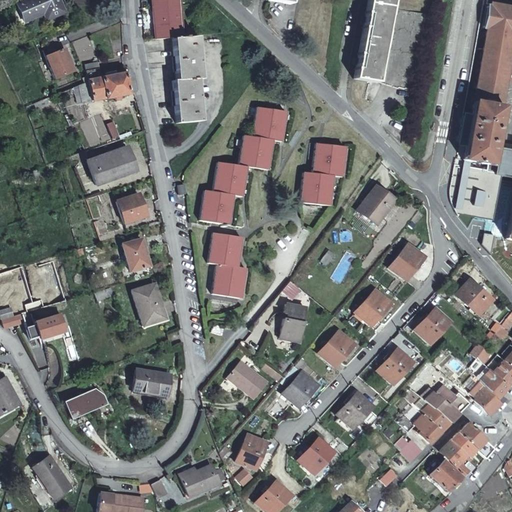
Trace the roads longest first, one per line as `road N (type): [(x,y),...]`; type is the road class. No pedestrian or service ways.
road 1 (residential): [(0,337),(70,444),(98,464),(148,464),(180,429),(190,400),(187,311),(135,68),(130,0)]
road 2 (residential): [(467,242),(286,435)]
road 3 (residential): [(426,191),(466,0)]
road 4 (unknown): [(511,413),(462,412),(367,504)]
road 5 (residential): [(426,191),(337,106)]
road 6 (residential): [(337,106),(249,22)]
